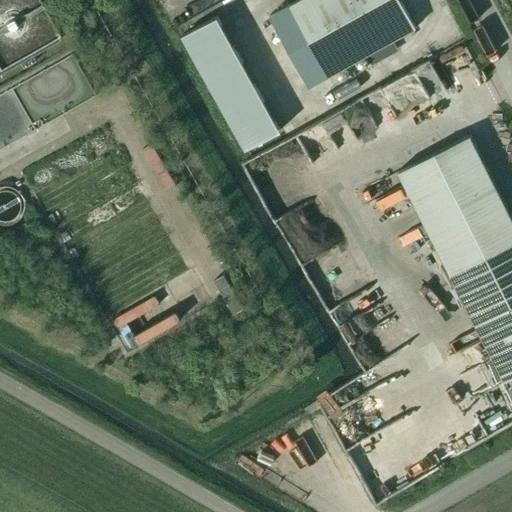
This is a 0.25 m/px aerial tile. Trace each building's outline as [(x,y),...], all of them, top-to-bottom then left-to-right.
[(401,0),(297,0),(269,15),(308,86),(416,26),(401,0)] [(217,16),(182,35),(245,149),(280,130),(217,16)] [(401,109),(448,83),(432,55),(385,81),(401,109)] [(505,381),(511,376),(511,216),(470,134),(399,170),(505,381)] [(229,269),(217,274),(234,310),(245,305),(229,269)]
